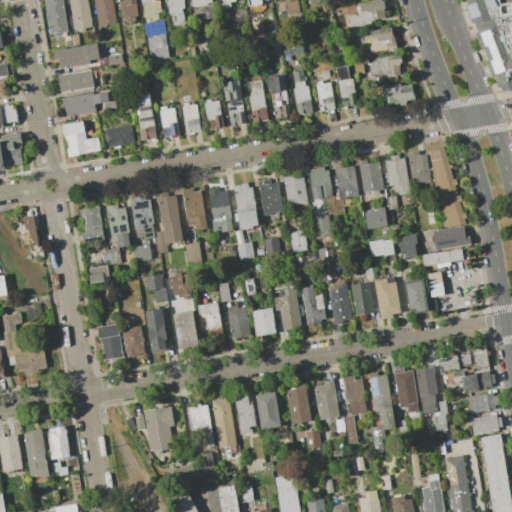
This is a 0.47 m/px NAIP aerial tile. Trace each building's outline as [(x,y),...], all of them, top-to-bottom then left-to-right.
[(61,0),(66,30),(60,31),(60,35),(53,36),(52,32),(49,33),(47,22),(46,22),(44,14),(46,14),(43,0),(61,0)] [(86,0),(90,26),(84,28),(84,30),(78,31),(77,29),(73,29),(67,0),(86,0)] [(111,0),(115,22),(97,25),(92,0),(111,0)] [(118,4),(117,0),(134,0),(136,15),(133,15),(134,20),(130,20),(130,22),(125,22),(125,20),(120,21),(119,9),(116,9),(116,5),(118,4)] [(157,0),(160,12),(157,12),(158,19),(154,20),(153,18),(148,19),(148,16),(143,17),(142,11),(144,11),(143,4),(141,5),(139,0),(157,0)] [(182,0),(184,8),(180,9),(183,26),(176,27),(175,18),(176,18),(176,15),(172,15),(172,12),(168,13),(165,0),(182,0)] [(235,0),(235,1),(229,2),(230,6),(220,8),(218,0),(235,0)] [(296,0),(299,14),(287,15),(284,0),(296,0)] [(347,5),(349,15),(355,14),(355,15),(358,15),(357,7),(359,7),(358,4),(381,0),(383,9),(382,9),(383,17),(370,19),(370,22),(340,28),(336,7),(347,5)] [(465,0),(511,0),(511,86),(510,91),(496,85),(496,84),(494,77),(491,78),(484,60),(487,59),(483,49),(480,50),(474,32),(477,31),(473,21),(471,22),(464,5),(467,4),(465,0)] [(162,20),(164,33),(145,36),(143,23),(162,20)] [(392,27),(395,47),(370,50),(367,30),(392,27)] [(76,34),(78,44),(71,46),(69,35),(76,34)] [(102,34),(103,41),(94,42),(93,35),(102,34)] [(339,38),(342,49),(336,50),(334,39),(339,38)] [(303,53),(289,55),(289,53),(283,54),(281,44),(288,42),(289,45),(301,43),(303,53)] [(96,44),(98,58),(88,59),(89,63),(59,68),(56,50),(96,44)] [(106,56),(120,53),(121,61),(107,63),(106,56)] [(399,54),(401,62),(397,63),(399,74),(387,76),(386,73),(372,76),(369,59),(399,54)] [(366,58),(367,63),(362,64),(363,73),(353,74),(351,60),(366,58)] [(347,65),(349,79),(351,78),(355,104),(341,106),(334,67),(347,65)] [(89,69),(92,86),(59,92),(56,75),(89,69)] [(294,88),(291,72),(301,70),(304,86),(307,85),(311,111),(296,114),(291,89),(294,88)] [(282,72),(285,90),(284,90),(289,115),(274,118),(270,93),(269,93),(265,75),(282,72)] [(238,79),(241,98),(240,98),(245,123),(230,125),(224,91),(226,91),(224,82),(238,79)] [(326,79),(326,82),(328,82),(333,108),(318,111),(313,81),(326,79)] [(260,80),(266,119),(251,122),(247,96),(250,96),(248,82),(260,80)] [(410,83),(413,100),(405,101),(405,105),(398,106),(398,103),(392,104),(392,103),(382,104),(379,88),(410,83)] [(91,92),(91,94),(106,91),(108,101),(93,103),(94,111),(65,116),(63,106),(61,107),(60,98),(91,92)] [(148,93),(155,141),(150,141),(149,138),(140,140),(136,114),(133,95),(148,93)] [(205,103),(204,99),(209,99),(210,101),(217,100),(222,126),(207,129),(203,103),(205,103)] [(113,101),(115,108),(104,111),(102,104),(113,101)] [(183,107),(182,103),(187,102),(188,105),(195,104),(200,130),(185,133),(180,107),(183,107)] [(0,107),(14,105),(16,120),(2,122),(2,125),(0,125),(0,107)] [(164,106),(165,108),(173,107),(177,134),(162,136),(157,107),(164,106)] [(81,120),(85,139),(96,137),(98,150),(85,152),(85,153),(67,156),(65,148),(67,148),(66,140),(65,141),(64,136),(63,137),(60,124),(81,120)] [(130,124),(133,141),(126,143),(126,144),(112,146),(112,145),(107,145),(105,128),(130,124)] [(0,134),(19,132),(21,148),(19,149),(21,164),(3,167),(3,168),(0,168),(0,134)] [(444,141),(445,145),(443,145),(446,157),(429,160),(427,144),(444,141)] [(416,151),(417,155),(425,154),(429,181),(411,184),(406,152),(416,151)] [(390,160),(389,156),(397,154),(398,158),(403,157),(409,192),(398,194),(397,191),(394,191),(393,184),(388,185),(383,161),(390,160)] [(446,157),(448,164),(450,164),(451,167),(449,167),(452,179),(455,178),(456,184),(454,184),(456,195),(459,194),(461,200),(459,201),(461,212),(464,211),(465,217),(463,218),(464,223),(442,227),(429,160),(446,157)] [(365,160),(366,164),(377,162),(382,188),(378,189),(378,193),(372,194),(371,190),(362,192),(357,161),(365,160)] [(352,165),(357,196),(338,200),(333,169),(352,165)] [(311,172),(311,168),(322,166),(323,171),(327,170),(331,195),(311,199),(307,172),(311,172)] [(302,173),(306,202),(287,206),(282,176),(302,173)] [(268,178),(269,183),(276,182),(281,211),(269,212),(269,214),(262,215),(256,180),(268,178)] [(240,184),(240,183),(246,182),(247,187),(251,187),(257,224),(238,227),(232,185),(240,184)] [(218,187),(218,191),(225,190),(231,229),(220,231),(220,229),(212,230),(210,220),(212,220),(207,189),(218,187)] [(192,188),(192,192),(199,190),(205,227),(194,229),(193,224),(187,225),(181,189),(192,188)] [(165,192),(166,196),(173,195),(181,240),(166,243),(167,245),(165,245),(166,251),(158,253),(155,231),(163,230),(162,226),(160,226),(156,201),(155,202),(153,194),(165,192)] [(132,201),(131,197),(143,195),(144,200),(148,199),(152,224),(151,224),(153,237),(145,238),(146,244),(147,244),(150,258),(134,261),(131,246),(143,244),(141,236),(135,237),(129,202),(132,201)] [(394,195),(396,208),(387,209),(385,197),(394,195)] [(116,204),(117,208),(123,207),(128,237),(127,237),(128,244),(118,246),(117,239),(111,240),(105,205),(116,204)] [(97,207),(103,239),(82,242),(80,232),(83,231),(81,217),(79,217),(78,210),(97,207)] [(342,207),(345,222),(338,224),(335,209),(342,207)] [(376,210),(376,208),(383,207),(386,225),(366,228),(364,212),(376,210)] [(32,215),(37,246),(35,246),(19,217),(32,215)] [(327,216),(330,237),(315,239),(311,219),(327,216)] [(462,225),(464,236),(468,236),(470,243),(434,249),(431,230),(462,225)] [(302,230),(304,245),(290,248),(287,232),(302,230)] [(414,234),(416,243),(413,243),(415,256),(403,257),(403,254),(399,255),(398,246),(396,246),(395,236),(414,234)] [(277,237),(280,255),(265,257),(262,240),(277,237)] [(390,239),(392,253),(369,256),(367,241),(381,239),(381,240),(390,239)] [(249,241),(252,258),(239,260),(236,244),(249,241)] [(197,242),(201,267),(187,269),(183,244),(197,242)] [(117,247),(120,262),(110,264),(107,249),(117,247)] [(316,248),(324,247),(329,279),(321,281),(316,248)] [(459,248),(461,259),(422,265),(420,254),(459,248)] [(315,251),(316,257),(307,259),(306,252),(315,251)] [(89,274),(88,268),(106,265),(108,278),(103,279),(103,280),(89,283),(88,275),(89,274)] [(369,265),(371,277),(364,278),(362,266),(369,265)] [(172,276),(172,274),(179,272),(179,274),(186,273),(190,298),(183,299),(182,296),(177,297),(176,294),(172,294),(170,285),(168,286),(166,277),(172,276)] [(160,276),(162,287),(146,290),(144,278),(160,276)] [(385,277),(386,282),(394,281),(399,312),(391,313),(391,317),(380,319),(373,279),(385,277)] [(251,278),(254,293),(245,294),(242,280),(251,278)] [(421,279),(426,310),(413,312),(413,309),(407,310),(403,282),(421,279)] [(226,282),(229,300),(220,301),(217,284),(226,282)] [(367,282),(372,312),(354,315),(349,284),(367,282)] [(441,282),(442,294),(430,296),(428,283),(441,282)] [(337,287),(337,285),(345,283),(351,318),(333,322),(327,289),(337,287)] [(311,286),(314,310),(323,309),(324,318),(316,319),(316,321),(305,323),(300,287),(311,286)] [(293,287),(300,327),(282,330),(278,309),(274,310),(272,298),(284,296),(282,288),(293,287)] [(164,288),(166,301),(154,302),(152,290),(164,288)] [(216,302),(222,341),(211,343),(209,329),(205,330),(202,313),(198,314),(197,305),(216,302)] [(229,309),(228,307),(236,305),(236,308),(244,306),(249,334),(231,337),(226,309),(229,309)] [(270,307),(274,332),(254,335),(251,310),(270,307)] [(161,308),(168,349),(151,352),(144,311),(161,308)] [(191,310),(197,345),(178,349),(172,314),(191,310)] [(18,313),(20,322),(13,323),(19,353),(24,352),(23,348),(33,346),(33,350),(42,349),(46,367),(36,369),(37,373),(25,376),(24,371),(15,372),(13,364),(9,365),(3,332),(4,332),(1,316),(18,313)] [(116,324),(121,356),(102,360),(101,352),(103,352),(101,343),(100,343),(99,337),(97,337),(95,327),(116,324)] [(139,324),(144,352),(124,356),(119,328),(139,324)] [(482,346),(482,348),(485,348),(485,351),(488,350),(489,354),(486,355),(488,366),(479,368),(478,365),(473,366),(470,348),(482,346)] [(468,352),(470,364),(459,366),(457,354),(468,352)] [(455,354),(458,369),(455,370),(454,368),(442,371),(441,367),(439,367),(437,358),(455,354)] [(433,366),(434,372),(433,373),(437,393),(434,393),(437,411),(422,413),(414,370),(433,366)] [(402,368),(403,371),(410,370),(418,418),(407,420),(405,406),(398,407),(392,369),(402,368)] [(463,370),(464,378),(462,379),(463,381),(453,383),(453,381),(443,382),(442,374),(463,370)] [(466,378),(465,374),(487,370),(488,374),(492,373),(493,382),(489,383),(490,387),(464,391),(463,381),(462,379),(464,378),(466,378)] [(375,371),(376,375),(385,374),(394,427),(383,429),(381,420),(379,420),(377,410),(373,411),(366,373),(375,371)] [(351,375),(352,379),(359,378),(364,412),(350,414),(348,401),(346,401),(341,377),(351,375)] [(322,384),(322,381),(331,379),(337,416),(318,419),(313,386),(322,384)] [(295,388),(294,385),(303,383),(310,420),(290,423),(285,390),(295,388)] [(274,392),(279,425),(260,428),(254,395),(274,392)] [(491,392),(491,395),(496,395),(497,404),(493,405),(493,409),(470,413),(468,396),(491,392)] [(247,394),(249,405),(252,405),(256,425),(249,426),(249,429),(252,429),(252,432),(240,434),(234,396),(247,394)] [(228,398),(234,428),(217,432),(211,401),(228,398)] [(444,401),(446,414),(439,415),(437,402),(444,401)] [(195,406),(195,405),(200,404),(200,406),(207,404),(213,441),(206,443),(204,432),(193,434),(188,408),(195,406)] [(169,406),(172,425),(167,425),(170,442),(166,443),(167,449),(152,451),(152,449),(148,450),(142,410),(169,406)] [(494,414),(495,417),(500,417),(501,426),(497,427),(497,430),(481,433),(481,434),(472,436),(469,418),(494,414)] [(134,417),(142,416),(144,429),(136,430),(134,417)] [(352,416),(356,442),(347,443),(342,417),(352,416)] [(129,417),(135,428),(131,431),(124,420),(129,417)] [(342,418),(343,431),(335,432),(333,420),(342,418)] [(404,419),(406,432),(398,433),(396,421),(404,419)] [(382,425),(384,438),(380,439),(382,448),(373,449),(370,427),(382,425)] [(53,430),(53,428),(64,426),(68,456),(50,459),(46,432),(53,430)] [(32,432),(31,430),(39,428),(47,475),(35,477),(35,475),(28,476),(21,434),(32,432)] [(317,430),(320,445),(318,446),(319,452),(312,453),(311,447),(306,448),(303,432),(317,430)] [(498,434),(511,511),(491,511),(479,437),(498,434)] [(0,437),(16,435),(22,468),(2,471),(0,457),(0,437)] [(187,466),(187,463),(202,461),(201,454),(210,452),(214,475),(177,481),(175,468),(187,466)] [(415,453),(419,477),(412,479),(408,454),(415,453)] [(461,456),(470,511),(451,511),(443,459),(461,456)] [(356,457),(359,474),(348,476),(345,459),(356,457)] [(59,461),(59,467),(66,466),(67,474),(52,476),(50,463),(59,461)] [(428,486),(426,475),(437,473),(442,511),(424,511),(420,487),(428,486)] [(292,474),(298,511),(279,511),(273,477),(292,474)] [(387,474),(389,487),(381,489),(378,476),(387,474)] [(329,479),(332,492),(325,493),(322,480),(329,479)] [(233,485),(237,511),(220,511),(217,487),(233,485)] [(250,485),(252,499),(240,501),(238,487),(250,485)] [(365,497),(364,492),(374,490),(378,511),(359,511),(357,499),(365,497)] [(186,491),(197,511),(177,511),(171,499),(186,491)] [(402,495),(403,499),(409,498),(411,511),(393,511),(392,506),(391,506),(389,498),(402,495)] [(321,497),(323,511),(307,511),(305,499),(321,497)] [(346,502),(347,511),(332,511),(331,505),(346,502)]
